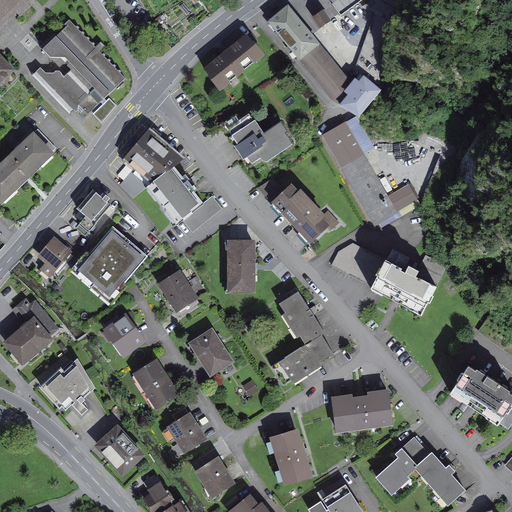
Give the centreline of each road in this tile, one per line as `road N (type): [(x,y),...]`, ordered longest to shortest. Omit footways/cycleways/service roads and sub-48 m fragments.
road 1 (residential): [(155,84),(374,350)]
road 2 (tertiary): [(155,84),(0,270)]
road 3 (residential): [(134,290),(231,442)]
road 4 (residential): [(374,350),(497,479)]
road 5 (residential): [(231,442),(374,350)]
road 6 (tertiary): [(252,0),(155,84)]
